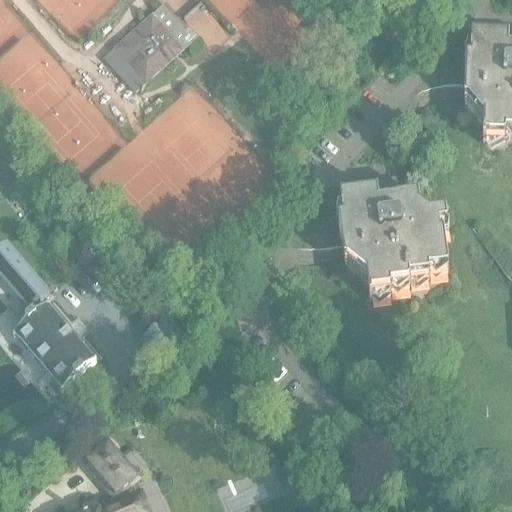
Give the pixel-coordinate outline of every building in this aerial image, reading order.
[(163,11),(116,53),(146,86),(196,42),(189,34),(186,37),(163,11)] [(466,63),(465,89),(465,108),(467,108),(484,125),(483,147),(486,147),(486,142),(506,143),(506,138),(511,138),(511,30),(507,30),(507,43),(472,42),(471,63),(466,63)] [(343,223),(339,224),(345,268),(347,268),(367,282),(370,303),(372,303),(372,299),(391,296),(391,292),(411,289),(410,284),(430,281),(429,276),(448,274),(444,238),(441,238),(439,230),(447,229),(446,217),(430,219),(420,211),(418,201),(398,204),(397,196),(397,181),(372,184),(374,197),(340,202),(343,223)] [(33,320),(25,326),(27,327),(13,339),(14,340),(61,394),(60,394),(62,395),(75,383),(76,385),(84,378),(83,377),(96,365),(95,364),(82,349),(84,348),(63,324),(61,325),(48,311),(49,310),(48,309),(42,314),(38,309),(51,297),(7,246),(0,251),(0,281),(30,316),(32,315),(36,319),(34,321),(33,320)] [(190,350),(166,321),(139,344),(164,373),(190,350)] [(136,482),(106,449),(87,466),(117,499),(136,482)] [(144,511),(141,502),(116,511),(107,511),(104,511),(96,511),(95,509),(87,511),(144,511)]
